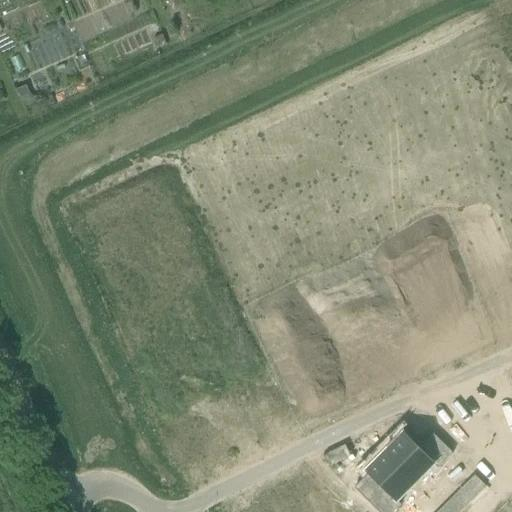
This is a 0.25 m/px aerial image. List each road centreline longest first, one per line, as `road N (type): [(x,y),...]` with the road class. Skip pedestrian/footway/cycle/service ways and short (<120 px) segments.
road 1 (residential): [(290,462),(173,182)]
road 2 (residential): [(511,358),(290,462)]
road 3 (residential): [(66,508),(0,359)]
